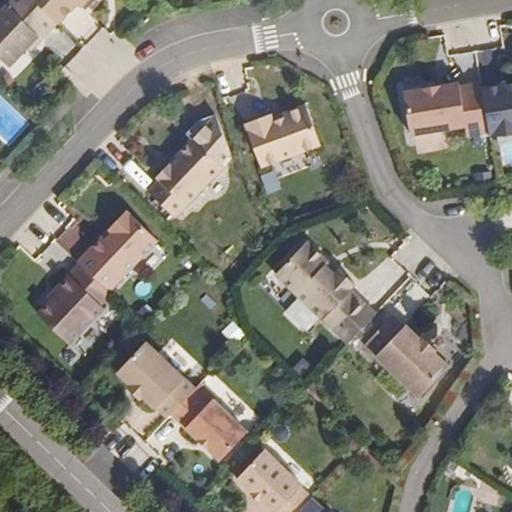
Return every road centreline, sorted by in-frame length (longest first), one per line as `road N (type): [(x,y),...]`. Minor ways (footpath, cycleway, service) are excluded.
road 1 (residential): [(341,50),(396,198),(493,285),(505,330),(493,364),(418,482),(412,511)]
road 2 (residential): [(310,30),(181,57),(151,71),(0,229)]
road 3 (residential): [(112,511),(0,404)]
road 4 (residential): [(511,0),(364,19)]
